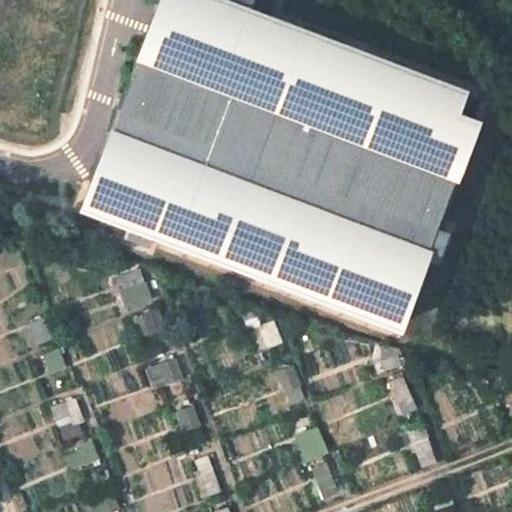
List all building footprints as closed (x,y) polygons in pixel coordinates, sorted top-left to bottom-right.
[(138,0),(63,200),(109,218),(104,231),(127,239),(132,227),(378,320),(407,244),(420,248),(428,225),(415,220),(455,116),(434,108),(442,86),(250,13),(254,0),(138,0)] [(132,303),(148,298),(146,292),(153,290),(150,281),(140,280),(123,281),(132,303)] [(154,348),(165,344),(153,311),(143,315),(154,348)] [(28,346),(50,337),(43,318),(21,327),(28,346)] [(258,349),(280,341),(273,321),(251,330),(258,349)] [(378,371),(399,363),(396,355),(394,356),(390,346),(377,343),(373,359),(378,371)] [(49,373),(62,369),(55,351),(43,356),(49,373)] [(169,386),(180,382),(172,361),(161,365),(169,386)] [(284,392),(299,386),(291,366),(276,372),(284,392)] [(401,413),(414,407),(401,377),(389,381),(401,413)] [(511,407),(511,382),(503,387),(509,399),(502,402),(505,409),(511,406),(511,407)] [(71,424),(81,419),(73,399),(62,404),(71,424)] [(184,429),(195,424),(187,405),(176,409),(184,429)] [(421,466),(435,460),(426,438),(414,444),(421,466)] [(85,463),(96,459),(90,443),(78,448),(85,463)] [(204,483),(214,479),(206,455),(195,460),(204,483)] [(335,499),(345,495),(336,472),(319,478),(326,497),(333,494),(335,499)] [(105,511),(117,511),(109,488),(98,493),(105,511)] [(432,511),(454,511),(450,501),(431,508),(432,511)]
